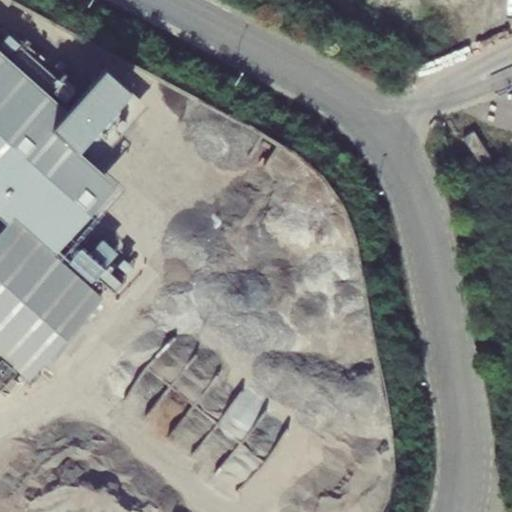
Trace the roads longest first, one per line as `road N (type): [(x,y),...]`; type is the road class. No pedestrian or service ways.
road 1 (unclassified): [(458,511),(466,461),(461,417),(425,234),(396,153),(366,113),(332,88),(166,0)]
road 2 (unknown): [(313,511),(331,483),(313,439),(164,306)]
road 3 (unknown): [(67,421),(204,511)]
road 4 (unknown): [(366,113),(511,61)]
road 5 (unknown): [(67,421),(138,348),(164,306)]
